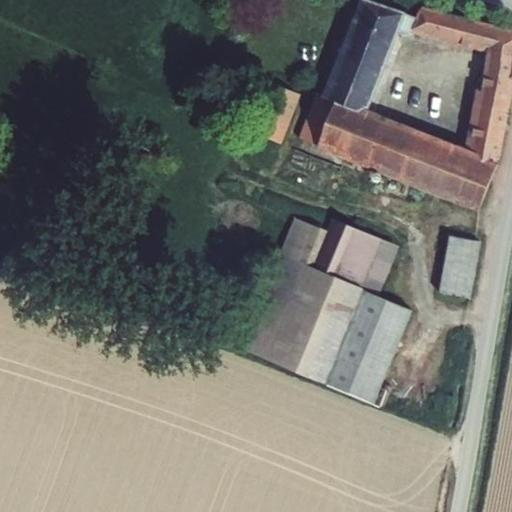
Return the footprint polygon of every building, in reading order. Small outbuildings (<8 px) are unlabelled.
[(315,74),(297,118),(476,185),(504,118),(506,103),(511,64),(511,52),(490,48),(474,134),(370,96),(398,11),(492,32),(511,36),(511,9),(472,0),(352,0),(327,79),(315,74)] [(511,36),(492,32),(490,48),(511,52),(511,36)] [(298,75),(268,63),(247,113),(277,125),(283,112),(298,75)] [(279,340),(370,373),(403,286),(342,263),(362,210),(332,199),(279,340)] [(478,221),(446,214),(436,267),(469,274),(478,221)]
